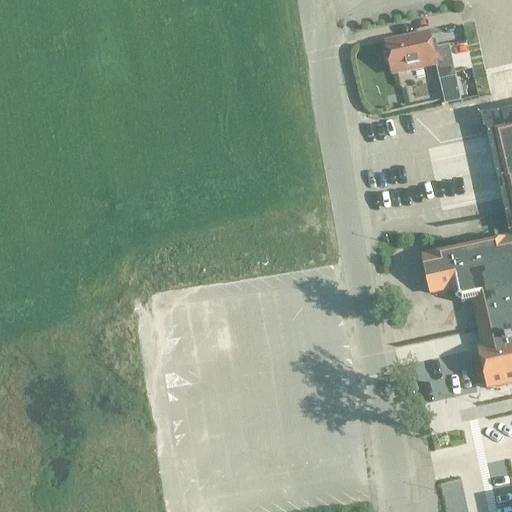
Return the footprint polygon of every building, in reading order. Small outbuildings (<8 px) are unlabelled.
[(97,88),(205,67),(195,19),(88,40),(97,88)] [(436,66),(439,82),(456,78),(449,47),(433,50),(429,34),(385,44),(392,76),(436,66)] [(5,48),(0,49),(0,170),(27,165),(5,48)] [(214,114),(205,67),(97,88),(107,135),(214,114)] [(511,112),(482,119),(484,128),(486,127),(511,235),(511,236),(424,256),(426,267),(425,269),(428,282),(430,283),(432,294),(454,290),(457,306),(475,302),(485,348),(480,349),(489,389),(511,384),(511,112)] [(491,154),(438,160),(440,176),(493,170),(491,154)] [(192,195),(115,211),(139,324),(158,320),(160,329),(248,311),(222,188),(192,194),(192,195)] [(162,339),(143,343),(167,456),(244,439),(244,440),(274,434),(248,311),(160,329),(162,339)] [(72,367),(0,381),(0,511),(72,511),(100,507),(72,367)] [(315,485),(339,481),(337,469),(313,473),(315,485)] [(306,504),(303,478),(279,481),(282,507),(306,504)] [(320,489),(322,500),(343,497),(342,486),(320,489)]
